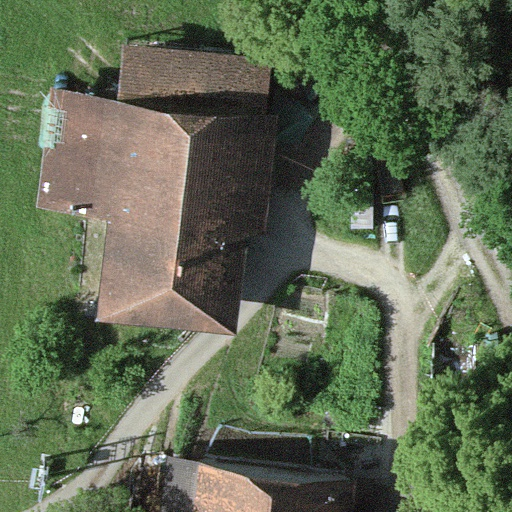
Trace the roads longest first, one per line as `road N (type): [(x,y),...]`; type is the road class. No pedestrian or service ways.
road 1 (track): [(511,306),(382,52),(364,0)]
road 2 (track): [(469,222),(439,279),(396,328)]
